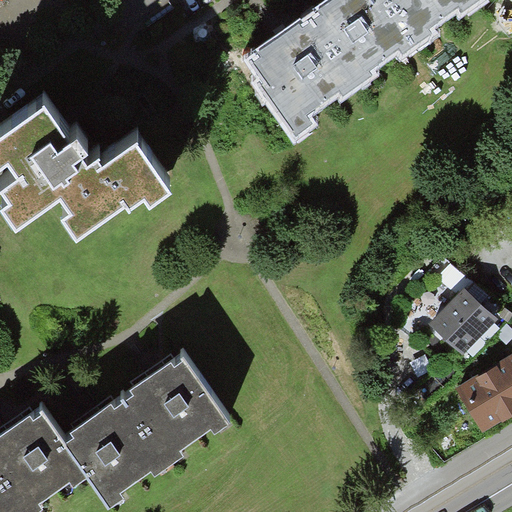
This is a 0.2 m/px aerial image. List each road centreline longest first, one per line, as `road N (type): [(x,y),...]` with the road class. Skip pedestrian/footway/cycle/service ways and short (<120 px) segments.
road 1 (residential): [(511,173),(391,290)]
road 2 (residential): [(511,437),(388,511)]
